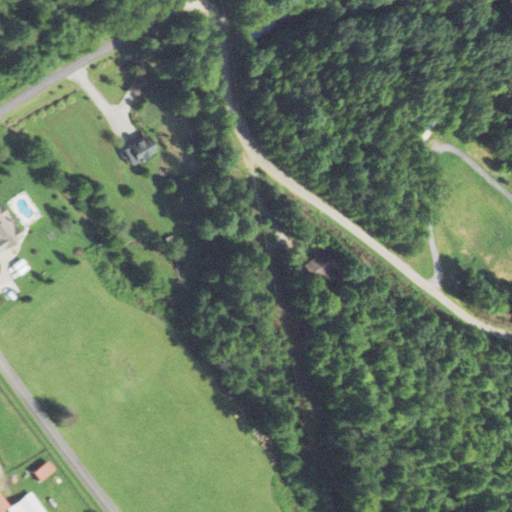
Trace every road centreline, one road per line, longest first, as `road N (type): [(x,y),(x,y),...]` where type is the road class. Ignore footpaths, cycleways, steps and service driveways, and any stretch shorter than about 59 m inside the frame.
road 1 (residential): [(511,335),(456,308),(259,155),(244,133),(206,4),(174,9),(0,108)]
road 2 (residential): [(0,360),(112,511)]
